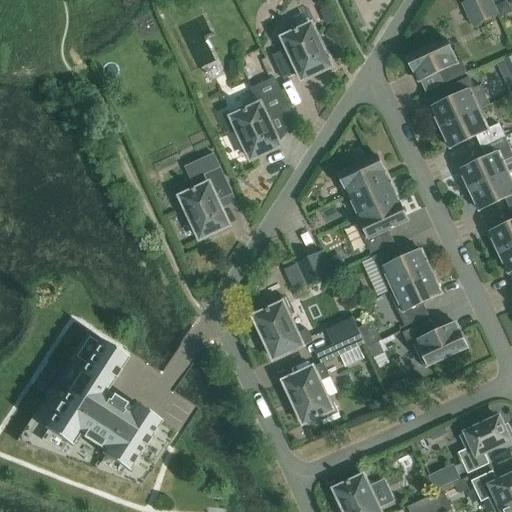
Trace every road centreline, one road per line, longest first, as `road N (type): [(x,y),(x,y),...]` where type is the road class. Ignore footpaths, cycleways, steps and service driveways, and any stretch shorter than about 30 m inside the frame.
road 1 (residential): [(370,74),(511,371)]
road 2 (residential): [(215,309),(370,74)]
road 3 (residential): [(297,479),(511,384)]
road 4 (residential): [(215,309),(297,479)]
